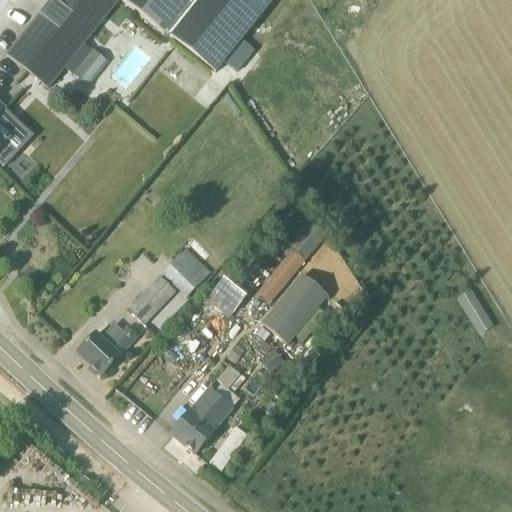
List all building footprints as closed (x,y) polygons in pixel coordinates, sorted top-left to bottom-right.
[(47,89),(119,1),(117,0),(59,0),(56,4),(52,1),(7,57),(47,89)] [(117,0),(119,1),(164,37),(165,35),(215,74),(274,0),(117,0)] [(93,51),(80,67),(95,78),(107,63),(93,51)] [(0,165),(3,168),(19,152),(0,134),(0,114),(3,112),(0,108),(0,165)] [(294,247),(256,297),(268,306),(314,252),(318,255),(329,241),(331,239),(325,234),(308,222),(291,244),(294,247)] [(283,246),(272,239),(263,254),(274,261),(283,246)] [(185,251),(161,276),(185,299),(209,274),(185,251)] [(302,277),(261,327),(286,347),(327,298),(302,277)] [(176,294),(160,279),(128,311),(144,328),(176,294)] [(225,283),(208,303),(226,319),(243,299),(225,283)] [(471,290),(456,300),(478,336),(493,327),(471,290)] [(76,356),(101,379),(121,360),(118,357),(131,344),(115,328),(102,341),(97,334),(76,356)] [(260,363),(271,378),(285,367),(274,352),(260,363)] [(228,368),(216,382),(228,392),(240,377),(228,368)] [(282,383),(273,397),(284,404),(293,390),(282,383)] [(195,457),(213,435),(214,434),(213,434),(232,411),(208,392),(190,414),(170,437),(195,457)] [(234,430),(209,466),(221,476),(247,439),(234,430)]
